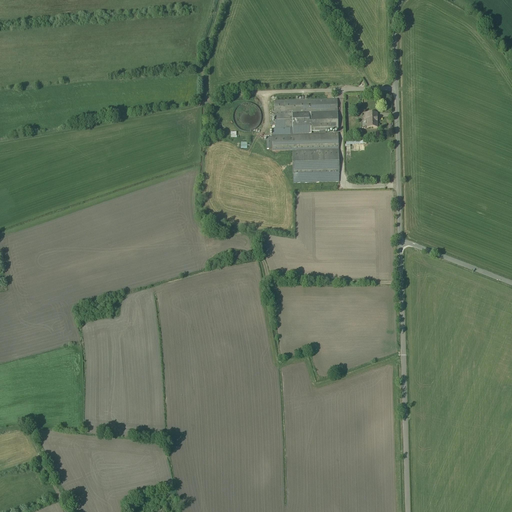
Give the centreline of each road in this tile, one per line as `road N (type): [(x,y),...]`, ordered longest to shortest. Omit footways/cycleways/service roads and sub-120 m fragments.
road 1 (unclassified): [(399,239),(407,511)]
road 2 (unclassified): [(396,88),(399,239)]
road 3 (track): [(269,281),(401,283)]
road 4 (unclassified): [(396,88),(275,91)]
road 5 (track): [(66,511),(31,429),(0,431)]
road 6 (unclassified): [(399,239),(511,282)]
